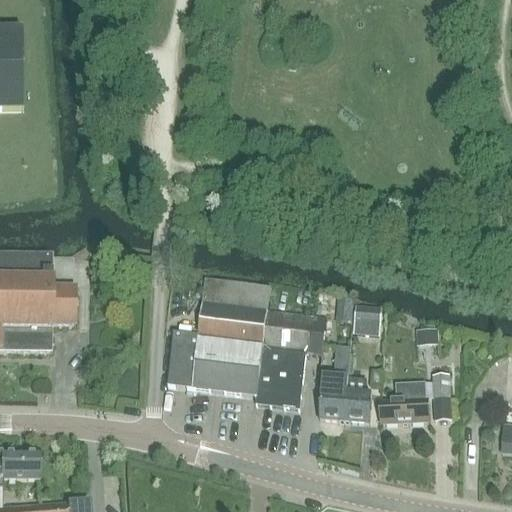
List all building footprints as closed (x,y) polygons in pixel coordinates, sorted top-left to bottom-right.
[(0,0),(0,115),(22,115),(21,31),(0,31),(0,0)] [(0,354),(50,356),(50,332),(51,332),(51,328),(74,328),(75,290),(52,290),(52,258),(0,257),(0,354)] [(199,340),(174,337),(168,390),(193,393),(193,394),(257,401),(256,409),(300,414),(306,358),(322,360),(327,322),(267,315),(271,291),(206,282),(199,340)] [(437,333),(417,334),(418,347),(437,346),(437,333)] [(320,424),(345,425),(347,396),(351,353),(337,352),(335,382),(324,381),(323,395),(322,395),(320,424)] [(450,402),(448,379),(432,380),(433,387),(425,387),(396,388),(397,405),(381,406),(382,428),(428,426),(427,404),(450,402)] [(347,396),(345,425),(370,427),(372,398),(365,398),(366,389),(366,383),(348,382),(347,396)] [(511,428),(504,428),(502,458),(511,458),(511,428)] [(0,490),(2,491),(2,483),(39,483),(39,457),(1,456),(1,457),(0,456),(0,490)]
